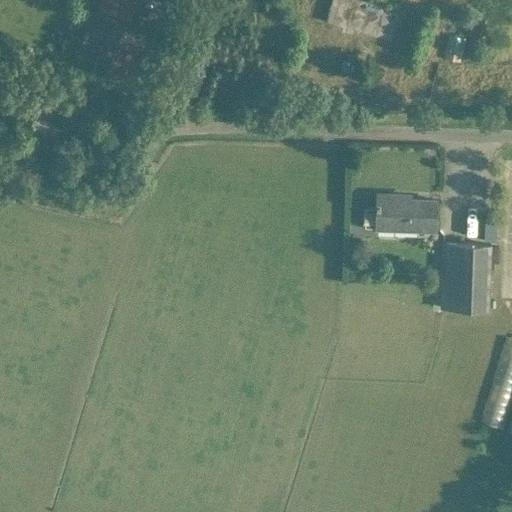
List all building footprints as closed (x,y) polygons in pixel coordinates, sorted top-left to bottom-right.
[(80,48),(98,54),(92,71),(106,76),(107,73),(125,79),(138,43),(120,37),(127,16),(131,17),(136,0),(100,0),(98,6),(102,7),(100,13),(94,10),(86,32),(84,31),(83,37),(84,37),(80,48)] [(314,0),(309,17),(389,42),(398,15),(353,1),(353,0),(314,0)] [(472,63),(474,39),(455,38),(454,62),(472,63)] [(35,117),(33,117),(32,120),(34,120),(31,129),(63,139),(69,119),(52,114),(58,97),(43,92),(35,117)] [(366,207),(366,211),(364,211),(363,223),(365,223),(365,227),(376,227),(376,228),(436,230),(437,199),(399,198),(397,195),(378,193),(377,203),(376,203),(376,207),(366,207)] [(484,215),(484,240),(496,240),(497,216),(484,215)] [(489,306),(490,263),(491,243),(443,242),(441,304),(489,306)]
